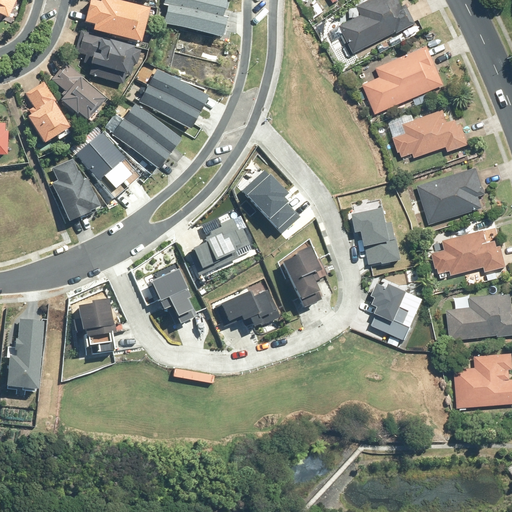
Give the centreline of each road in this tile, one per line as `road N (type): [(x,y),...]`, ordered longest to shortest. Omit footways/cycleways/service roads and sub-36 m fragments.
road 1 (residential): [(252,121),(332,221),(351,282),(340,320),(238,363),(165,356),(107,252)]
road 2 (residential): [(133,231),(204,155),(234,99),(248,0)]
road 3 (residential): [(252,121),(194,201),(171,221),(133,231)]
road 4 (residential): [(274,0),(268,77),(252,121)]
